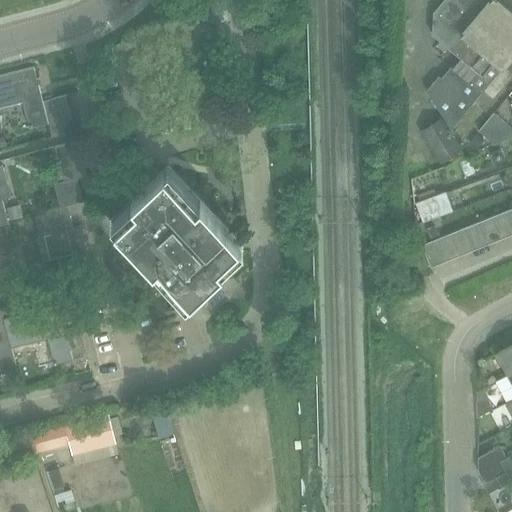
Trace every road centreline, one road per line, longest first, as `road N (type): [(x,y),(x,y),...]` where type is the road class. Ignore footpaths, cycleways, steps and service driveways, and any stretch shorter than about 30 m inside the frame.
road 1 (residential): [(0,407),(200,352),(228,339),(280,277),(242,0)]
road 2 (residential): [(458,511),(454,359),(469,330),(511,305)]
road 3 (unknown): [(85,216),(123,373)]
road 4 (residential): [(114,0),(72,25),(0,42)]
